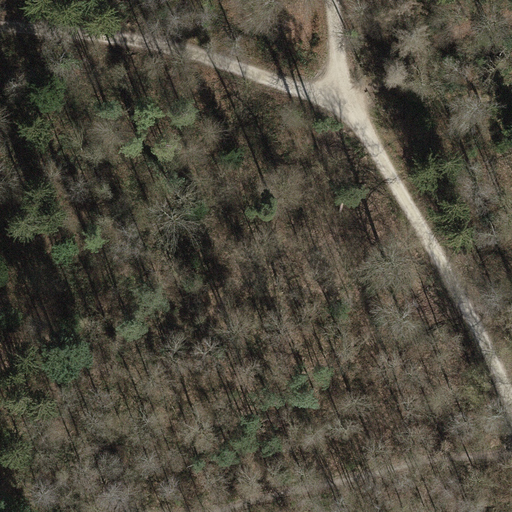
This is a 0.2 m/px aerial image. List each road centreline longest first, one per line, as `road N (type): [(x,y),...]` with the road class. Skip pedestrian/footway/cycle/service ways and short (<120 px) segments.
road 1 (track): [(511,401),(340,94)]
road 2 (track): [(340,94),(174,48),(0,26)]
